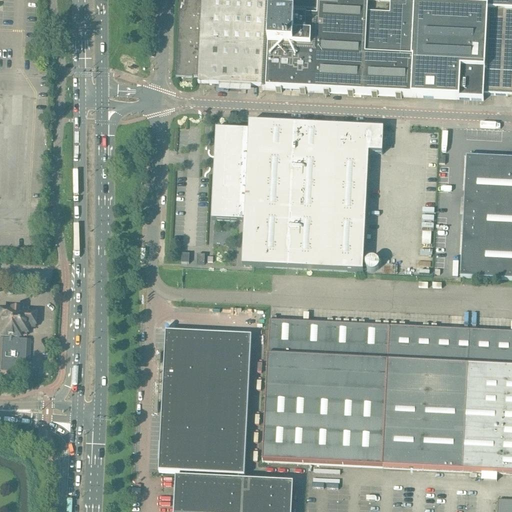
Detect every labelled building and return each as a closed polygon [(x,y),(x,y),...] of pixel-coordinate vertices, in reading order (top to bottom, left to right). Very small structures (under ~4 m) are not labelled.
[(262,87),(264,47),(266,0),(202,0),(201,42),(195,42),(195,44),(178,43),(177,78),(198,79),(198,84),(262,87)] [(201,42),(202,0),(179,0),(178,43),(195,44),(195,42),(201,42)] [(266,0),(264,47),(262,87),(262,91),(276,92),(276,94),(282,94),(282,92),(300,93),(300,95),(307,96),(307,93),(324,94),(324,96),(330,97),(330,95),(349,96),(348,98),(354,98),(354,96),(372,97),(372,99),(378,99),(378,97),(396,98),(396,100),(402,101),(402,98),(412,99),(415,41),(416,0),(266,0)] [(511,0),(416,0),(415,41),(412,99),(483,102),(483,96),(511,97),(511,0)] [(243,267),(242,267),(363,273),(369,155),(382,155),(384,130),(339,128),(339,129),(335,129),(335,128),(249,123),(249,124),(250,124),(249,131),(216,130),(216,131),(219,131),(218,162),(217,162),(216,162),(215,163),(215,164),(215,165),(215,166),(216,167),(217,167),(215,220),(212,220),(212,221),(245,223),(243,267)] [(511,160),(467,158),(465,199),(511,201),(511,160)] [(511,201),(465,199),(463,239),(511,241),(511,201)] [(460,279),(511,281),(511,241),(463,239),(460,279)] [(189,255),(184,255),(182,255),(181,264),(189,265),(189,255)] [(196,265),(204,266),(205,256),(197,255),(196,265)] [(18,341),(18,339),(19,339),(19,337),(26,337),(27,328),(34,329),(34,316),(17,314),(18,312),(9,311),(9,312),(0,311),(0,373),(22,375),(22,376),(27,376),(27,375),(29,342),(18,341)] [(511,339),(269,327),(262,463),(511,475),(511,339)] [(158,473),(176,474),(244,477),(251,337),(165,333),(158,473)] [(48,372),(38,371),(38,379),(47,380),(48,372)] [(175,485),(173,511),(236,511),(239,482),(239,477),(180,475),(180,479),(176,479),(175,485)] [(236,511),(291,511),(293,485),(239,482),(236,511)] [(497,511),(511,511),(511,501),(498,501),(497,511)]
